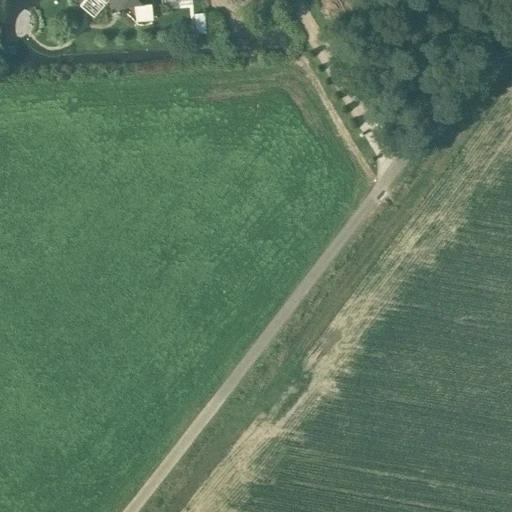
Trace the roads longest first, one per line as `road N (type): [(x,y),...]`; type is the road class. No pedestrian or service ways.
road 1 (unclassified): [(130,511),(394,169)]
road 2 (track): [(394,169),(511,31)]
